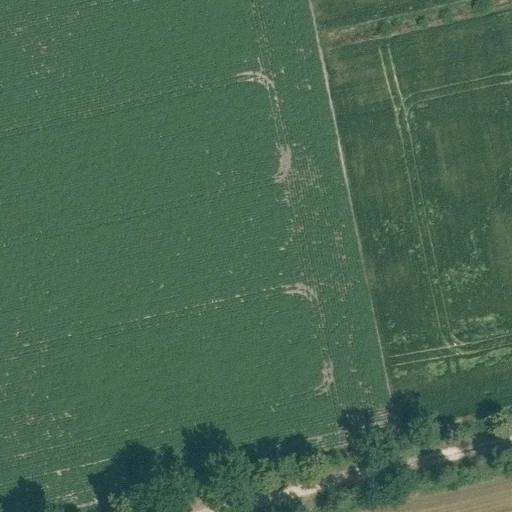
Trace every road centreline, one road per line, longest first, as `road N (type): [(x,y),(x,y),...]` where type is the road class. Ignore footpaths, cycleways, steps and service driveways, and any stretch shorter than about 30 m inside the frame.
road 1 (track): [(192,511),(511,437)]
road 2 (residential): [(346,0),(404,289)]
